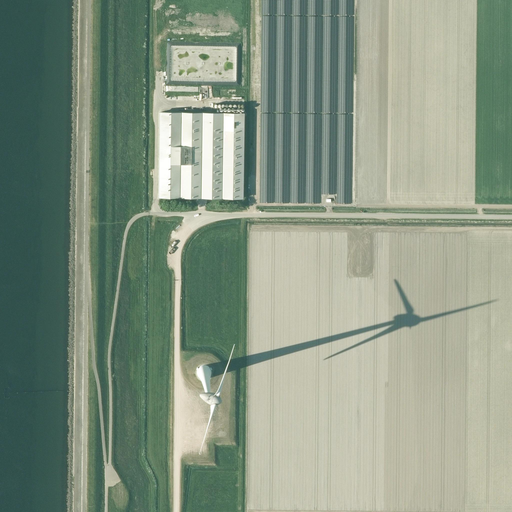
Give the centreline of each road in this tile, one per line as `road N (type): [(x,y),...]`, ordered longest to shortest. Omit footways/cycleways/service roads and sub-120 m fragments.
road 1 (unclassified): [(105,477),(108,351),(123,242),(134,218),(511,217)]
road 2 (unclassified): [(86,277),(88,0)]
road 3 (unclassified): [(83,511),(86,277)]
road 4 (unclassified): [(105,477),(86,277)]
